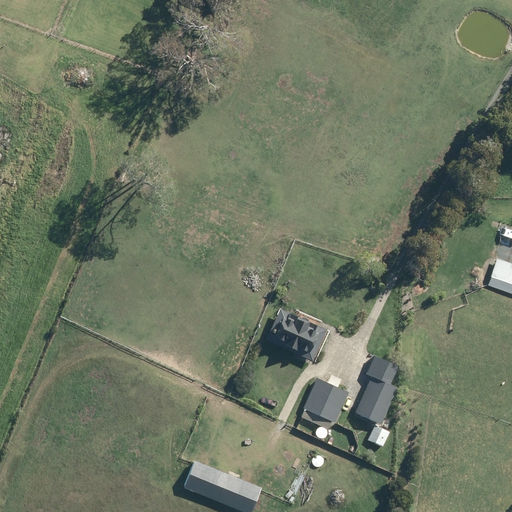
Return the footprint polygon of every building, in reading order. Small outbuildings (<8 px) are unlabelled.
[(511,223),(497,218),(490,239),(511,245),(511,223)] [(511,256),(501,252),(490,283),(511,291),(511,256)] [(281,309),(273,325),(309,344),(318,328),(281,309)] [(364,369),(372,374),(352,411),(376,424),(396,385),(386,380),(394,364),(372,353),(364,369)] [(348,391),(314,377),(302,406),(335,420),(348,391)] [(218,500),(219,498),(248,508),(254,493),(225,482),(228,472),(192,459),(181,488),(218,500)]
